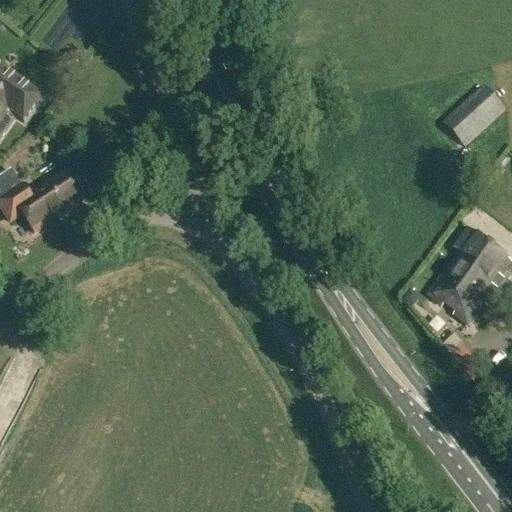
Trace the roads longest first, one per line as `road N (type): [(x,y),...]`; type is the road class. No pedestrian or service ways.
road 1 (unclassified): [(12,299),(116,221),(142,215),(191,224),(251,278),(284,328),(374,511)]
road 2 (secondary): [(400,379),(253,151),(184,0)]
road 3 (secondary): [(400,379),(503,511)]
